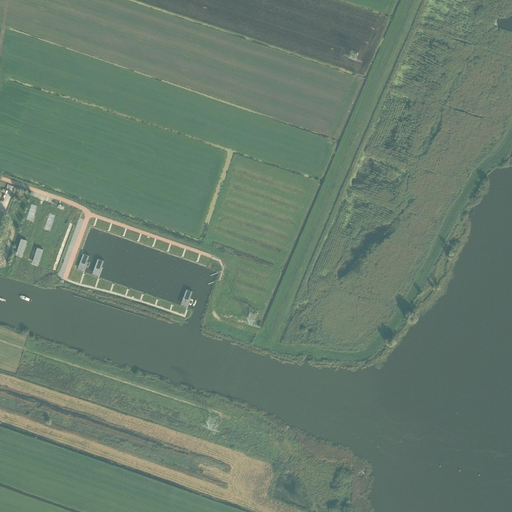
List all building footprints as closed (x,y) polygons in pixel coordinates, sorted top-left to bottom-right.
[(91,226),(85,243),(101,248),(107,232),(91,226)] [(107,232),(101,248),(117,254),(123,237),(107,232)] [(123,237),(117,254),(133,260),(139,243),(123,237)] [(139,243),(133,260),(149,266),(155,249),(139,243)] [(155,249),(149,266),(165,271),(171,255),(155,249)] [(83,251),(76,270),(90,275),(97,256),(83,251)] [(171,255),(165,271),(180,277),(186,260),(171,255)] [(97,256),(90,275),(104,280),(111,261),(97,256)] [(186,260),(180,277),(196,283),(202,266),(186,260)] [(111,261),(104,280),(119,285),(125,267),(111,261)] [(202,266),(196,283),(212,288),(218,272),(202,266)] [(125,267),(119,285),(133,290),(140,272),(125,267)] [(140,272),(133,290),(147,295),(154,277),(140,272)] [(154,277),(147,295),(161,300),(168,282),(154,277)] [(168,282),(161,300),(176,305),(182,287),(168,282)] [(182,287),(176,305),(190,311),(197,292),(182,287)]
